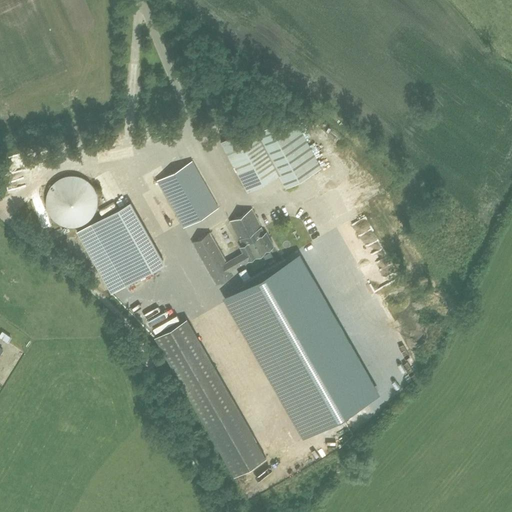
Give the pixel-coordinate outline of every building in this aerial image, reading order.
[(321,168),(293,114),(292,112),(257,131),(253,123),(221,140),(248,191),(280,175),(286,187),(321,168)] [(183,227),(218,207),(192,161),(157,180),(183,227)] [(310,198),(313,208),(328,202),(325,193),(310,198)] [(114,292),(168,264),(135,200),(81,228),(114,292)] [(229,221),(243,245),(239,247),(242,253),(226,262),(210,232),(192,242),(216,284),(233,274),(231,269),(274,246),(266,232),(265,232),(252,209),(229,221)] [(359,404),(365,400),(318,318),(286,261),(237,289),(316,428),(359,404)] [(365,295),(371,302),(388,286),(382,280),(365,295)] [(192,318),(202,314),(199,304),(188,308),(192,318)] [(264,459),(197,315),(164,330),(231,474),(264,459)]
